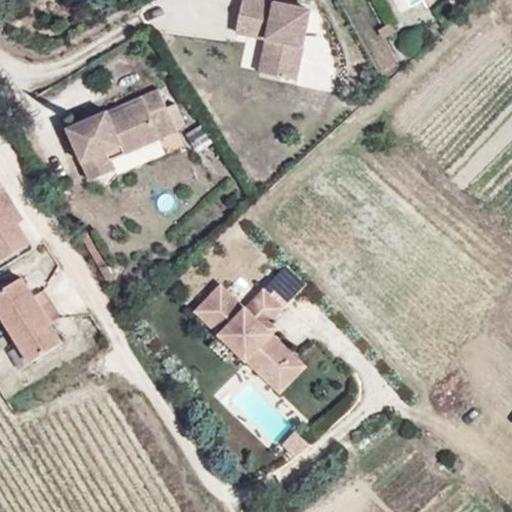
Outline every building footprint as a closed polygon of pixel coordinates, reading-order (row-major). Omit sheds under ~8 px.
[(302,0),(235,0),(234,19),(266,22),(262,58),(295,60),(302,0)] [(149,68),(136,73),(142,86),(118,97),(114,88),(89,99),(87,95),(58,107),(81,159),(110,147),(105,136),(120,130),(116,121),(134,113),(139,122),(152,116),(148,108),(164,101),(168,109),(179,105),(168,79),(155,84),(149,68)] [(142,86),(136,73),(87,95),(89,99),(114,88),(118,97),(142,86)] [(152,116),(168,109),(164,101),(148,108),(152,116)] [(116,121),(120,130),(139,122),(134,113),(116,121)] [(15,222),(2,203),(8,199),(0,187),(0,259),(28,241),(15,222)] [(8,199),(2,203),(15,222),(21,218),(8,199)] [(217,265),(190,290),(214,315),(231,331),(263,364),(289,338),(267,315),(260,308),(267,301),(278,290),(259,270),(241,289),(217,265)] [(48,300),(38,284),(28,290),(17,273),(0,284),(0,313),(7,324),(48,300)] [(58,338),(47,321),(57,315),(48,300),(7,324),(27,357),(58,338)] [(260,308),(267,315),(274,308),(267,301),(260,308)] [(231,331),(214,315),(204,324),(221,341),(231,331)] [(272,441),(290,420),(244,381),(226,402),(272,441)] [(290,457),(304,445),(294,433),(280,446),(290,457)]
